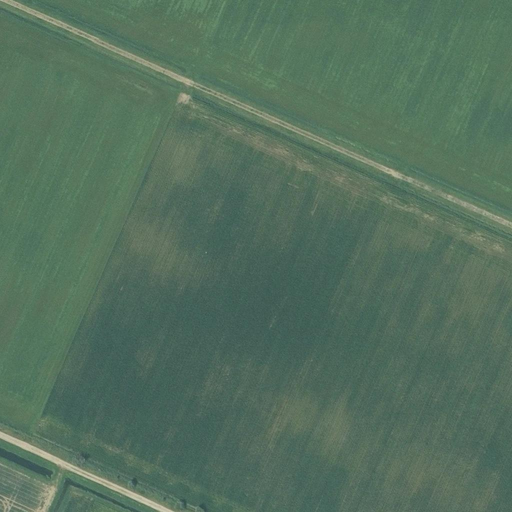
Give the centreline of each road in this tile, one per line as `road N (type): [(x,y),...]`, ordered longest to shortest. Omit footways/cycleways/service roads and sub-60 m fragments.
road 1 (track): [(3,0),(511,226)]
road 2 (track): [(170,511),(0,434)]
